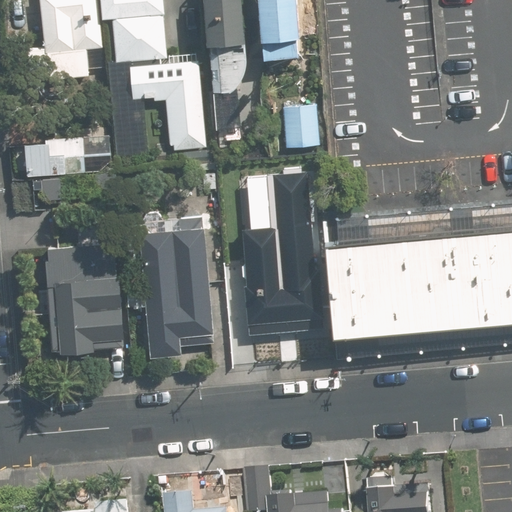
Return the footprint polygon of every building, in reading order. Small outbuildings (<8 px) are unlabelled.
[(97,0),(41,0),(49,76),(89,73),(87,47),(101,46),(97,0)] [(102,0),(105,17),(112,17),(116,59),(167,54),(162,0),(102,0)] [(246,39),(242,0),(205,0),(214,88),(230,87),(238,82),(243,74),(247,64),(246,39)] [(258,0),(264,58),(299,55),(294,0),(258,0)] [(172,148),(208,145),(200,58),(132,64),(135,99),(167,96),(172,148)] [(321,144),(317,103),(284,106),(288,147),(321,144)] [(28,174),(88,170),(86,137),(26,141),(28,174)] [(92,171),(110,169),(109,140),(90,141),(92,171)] [(188,165),(174,166),(174,175),(189,174),(188,165)] [(113,173),(94,174),(96,194),(114,193),(113,173)] [(63,178),(42,179),(43,197),(64,196),(63,178)] [(253,319),(323,314),(317,215),(246,220),(253,319)] [(180,333),(214,331),(207,224),(142,228),(150,352),(181,350),(180,333)] [(329,245),(338,333),(419,325),(511,316),(511,226),(409,237),(329,245)] [(92,337),(125,334),(119,243),(48,247),(54,339),(60,339),(61,350),(92,348),(92,337)] [(234,365),(257,363),(255,329),(232,331),(234,365)] [(396,486),(371,488),(373,511),(435,511),(434,491),(396,494),(396,486)] [(334,490),(268,497),(269,511),(350,511),(350,508),(336,509),(334,490)] [(195,492),(163,495),(164,511),(234,511),(233,497),(196,500),(195,492)] [(131,511),(131,502),(54,507),(54,511),(131,511)]
